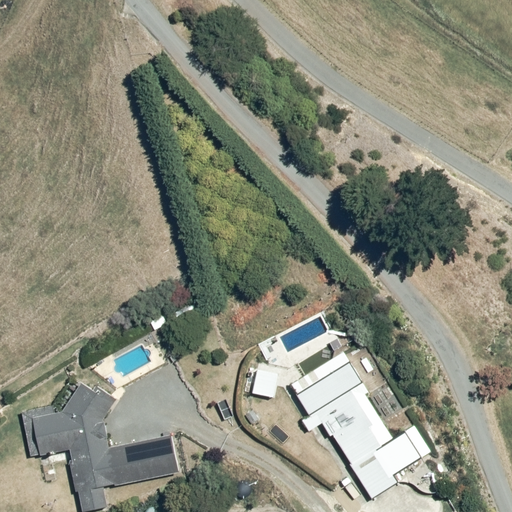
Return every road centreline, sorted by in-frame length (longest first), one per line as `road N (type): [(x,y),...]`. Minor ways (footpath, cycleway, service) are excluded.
road 1 (unclassified): [(509,511),(449,358),(406,292),(188,63),(141,0)]
road 2 (unclassified): [(279,0),(511,168)]
